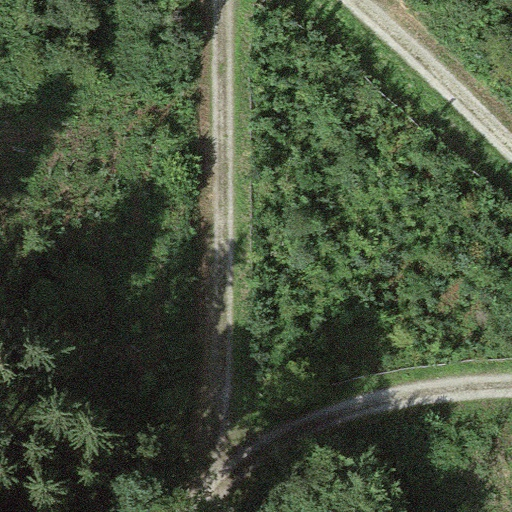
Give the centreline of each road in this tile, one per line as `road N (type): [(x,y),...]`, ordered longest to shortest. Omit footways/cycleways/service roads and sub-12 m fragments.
road 1 (track): [(183,511),(243,320),(253,107),(245,0)]
road 2 (track): [(511,145),(344,0)]
